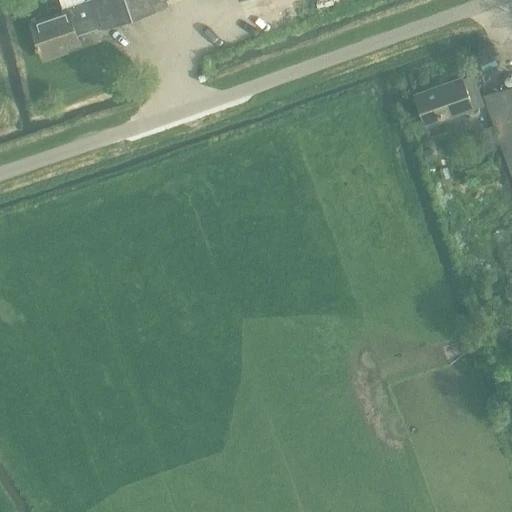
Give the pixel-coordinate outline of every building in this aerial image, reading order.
[(98,31),(167,7),(164,0),(86,0),(62,8),(63,13),(31,24),(42,56),(80,43),(78,36),(97,29),(98,31)] [(213,75),(204,78),(207,88),(216,85),(213,75)] [(427,126),(473,109),(484,105),(474,76),(462,80),(462,78),(416,95),(427,126)] [(511,172),(511,85),(484,95),(511,172)] [(431,149),(423,152),(427,162),(435,159),(431,149)]
